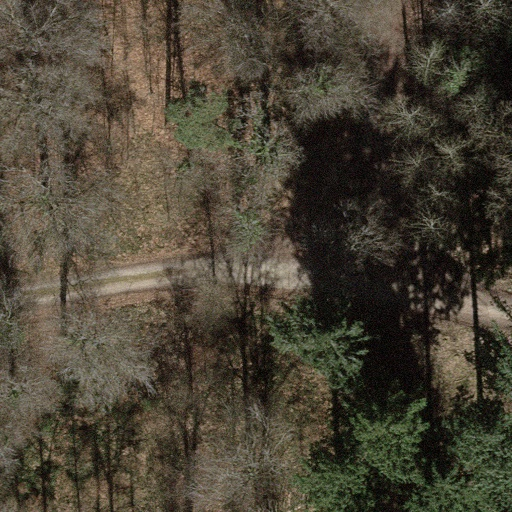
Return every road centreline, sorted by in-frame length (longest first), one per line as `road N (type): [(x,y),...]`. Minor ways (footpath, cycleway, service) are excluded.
road 1 (track): [(511,297),(265,262),(0,300)]
road 2 (track): [(392,0),(369,135),(265,262)]
road 3 (track): [(369,135),(449,289)]
